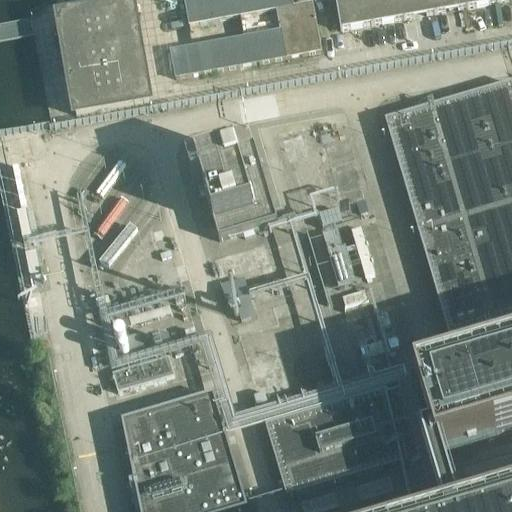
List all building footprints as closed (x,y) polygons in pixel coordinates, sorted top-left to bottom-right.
[(295,9),(293,0),(192,0),(185,1),(190,28),(218,23),(277,13),(295,9)] [(373,27),(368,0),(335,0),(341,33),(373,27)] [(405,22),(400,0),(368,0),(373,27),(405,22)] [(436,16),(433,0),(400,0),(405,22),(436,16)] [(468,11),(466,0),(433,0),(436,16),(468,11)] [(500,5),(498,0),(466,0),(468,11),(500,5)] [(322,55),(318,37),(313,6),(295,9),(277,13),(281,35),(172,54),(176,81),(322,55)] [(133,9),(60,21),(77,117),(149,105),(133,9)] [(281,35),(277,13),(218,23),(222,45),(281,35)] [(222,45),(218,23),(190,28),(194,50),(222,45)] [(511,511),(511,506),(492,511),(458,511),(442,455),(511,434),(511,85),(386,123),(450,341),(505,324),(511,346),(511,356),(418,384),(420,391),(389,400),(388,393),(266,429),(287,501),(402,467),(411,511),(511,511)] [(255,148),(197,166),(220,243),(278,226),(255,148)] [(309,201),(321,198),(310,163),(299,167),(309,201)] [(383,350),(391,348),(389,338),(381,341),(375,319),(382,317),(380,309),(372,311),(366,292),(345,299),(365,368),(387,361),(383,350)] [(184,333),(187,343),(195,341),(192,331),(184,333)] [(293,364),(300,387),(323,381),(316,358),(293,364)] [(118,396),(175,379),(169,360),(113,377),(118,396)] [(122,425),(140,511),(248,511),(215,398),(122,425)]
